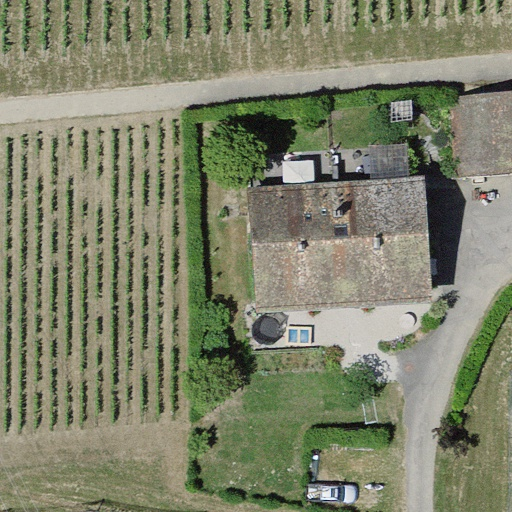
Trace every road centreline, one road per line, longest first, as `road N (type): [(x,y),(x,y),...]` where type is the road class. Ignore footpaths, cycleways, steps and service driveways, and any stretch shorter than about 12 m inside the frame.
road 1 (track): [(511,57),(0,95)]
road 2 (track): [(511,203),(495,204),(417,433),(422,511)]
